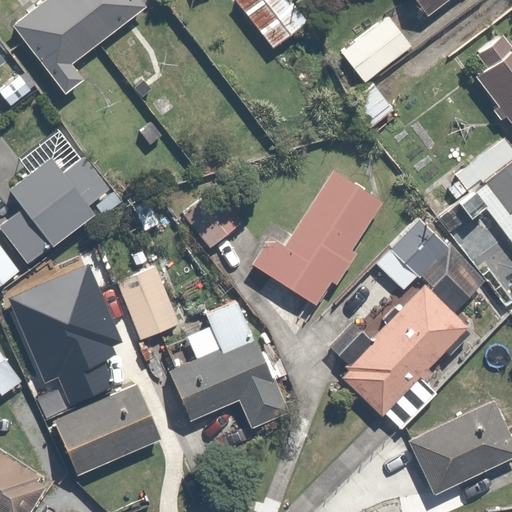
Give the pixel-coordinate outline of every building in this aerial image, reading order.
[(72,56),(142,0),(36,0),(3,27),(55,93),(83,71),(72,56)] [(302,14),(291,0),(231,0),(265,44),(302,14)] [(412,0),(421,11),(435,0),(412,0)] [(409,41),(385,11),(338,48),(361,78),(409,41)] [(511,31),(501,18),(457,54),(511,121),(511,31)] [(467,80),(447,57),(431,71),(451,94),(467,80)] [(444,95),(425,70),(410,82),(429,107),(444,95)] [(243,120),(228,98),(211,110),(226,132),(243,120)] [(171,145),(154,117),(136,128),(153,156),(171,145)] [(511,151),(465,187),(452,197),(466,215),(479,205),(511,249),(511,151)] [(263,227),(244,256),(311,298),(376,195),(326,164),(279,238),(263,227)] [(108,195),(95,177),(72,194),(85,211),(108,195)] [(149,185),(124,200),(143,233),(168,218),(149,185)] [(238,226),(206,185),(174,210),(206,251),(238,226)] [(2,187),(0,187),(0,230),(23,262),(45,246),(2,187)] [(446,237),(416,210),(370,261),(400,288),(446,237)] [(0,279),(19,264),(0,241),(0,279)] [(178,320),(154,258),(113,274),(137,336),(178,320)] [(222,287),(213,268),(181,283),(190,301),(222,287)] [(434,388),(417,373),(466,320),(419,277),(334,368),(381,412),(398,427),(434,388)] [(204,319),(217,346),(249,330),(232,295),(200,310),(204,319)] [(217,346),(204,319),(178,331),(191,358),(217,346)] [(249,330),(217,346),(191,358),(163,371),(186,420),(226,401),(239,428),(285,406),(272,378),(258,349),(249,330)] [(0,384),(14,375),(0,354),(0,384)] [(137,385),(50,420),(72,473),(159,438),(137,385)] [(400,438),(425,491),(511,449),(511,432),(493,392),(400,438)] [(17,511),(39,477),(0,452),(0,511),(17,511)]
